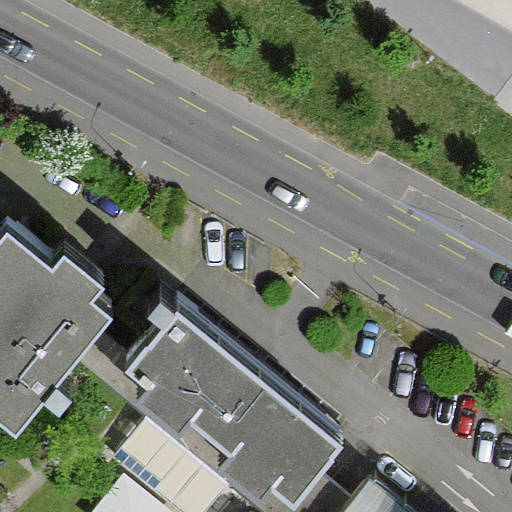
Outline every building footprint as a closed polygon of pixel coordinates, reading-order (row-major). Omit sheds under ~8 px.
[(78,341),(96,320),(114,298),(94,282),(106,267),(66,234),(54,249),(18,220),(0,242),(0,400),(17,415),(46,381),(58,366),(78,341)] [(150,295),(165,307),(178,293),(162,281),(150,295)] [(96,320),(78,341),(290,511),(339,511),(352,495),(314,463),(344,424),(179,291),(178,293),(165,307),(130,348),(96,320)] [(74,378),(58,366),(46,381),(61,393),(74,378)] [(339,511),(422,511),(372,471),(352,495),(339,511)]
